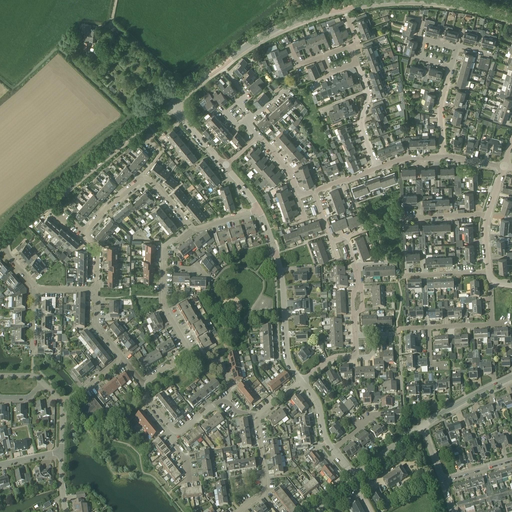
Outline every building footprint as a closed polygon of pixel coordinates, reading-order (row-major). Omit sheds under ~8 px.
[(359,26),(367,23),(370,22),(369,19),(366,20),(365,17),(367,17),(366,13),(358,17),(359,19),(357,20),(359,26)] [(407,26),(415,28),(416,28),(416,25),(417,22),(414,21),(415,18),(407,16),(405,22),(408,23),(407,26)] [(431,35),(434,26),(435,22),(426,19),(423,29),(426,30),(425,32),(427,33),(427,34),(431,35)] [(331,32),(339,29),(337,26),(344,23),(343,20),(336,23),(335,20),(328,23),(331,32)] [(361,32),(369,29),(368,26),(371,25),(370,22),(367,23),(359,26),(361,32)] [(81,32),(85,32),(84,40),(85,40),(85,42),(84,42),(83,50),(89,50),(90,40),(96,41),(98,30),(91,29),(91,30),(88,30),(88,24),(82,24),(81,32)] [(442,32),(444,26),(441,25),(438,24),(437,27),(434,26),(431,35),(435,36),(436,35),(438,35),(439,32),(442,32)] [(450,39),(452,31),(453,28),(444,25),(444,26),(442,32),(445,33),(444,37),(450,39)] [(402,35),(407,36),(408,36),(409,34),(413,35),(415,28),(407,26),(406,30),(403,29),(403,32),(402,35)] [(462,31),(459,30),(458,33),(452,31),(453,28),(452,31),(450,39),(456,40),(457,36),(460,37),(461,34),(462,31)] [(469,41),(471,33),(472,30),(463,28),(462,31),(461,34),(460,37),(460,39),(462,40),(463,39),(469,41)] [(479,39),(481,33),(482,30),(477,28),(477,30),(472,29),(472,30),(471,33),(469,41),(470,42),(471,42),(472,42),(475,42),(476,39),(479,39)] [(331,32),(334,38),(348,32),(347,29),(340,32),(339,29),(331,32)] [(360,33),(361,36),(362,36),(363,38),(364,38),(365,41),(376,37),(374,33),(373,32),(371,33),(369,29),(361,32),(360,33)] [(487,46),(489,38),(490,35),(490,34),(489,38),(483,36),(484,33),(483,33),(484,30),(482,30),(481,33),(479,39),(482,40),(481,44),(487,46)] [(318,43),(321,42),(318,35),(317,32),(311,34),(312,37),(312,38),(317,51),(320,50),(318,43)] [(318,35),(321,42),(324,41),(326,48),(329,46),(324,32),(318,35),(317,32),(318,35)] [(348,32),(334,38),(336,44),(343,41),(342,38),(349,35),(348,32)] [(487,46),(494,47),(497,36),(490,35),(489,38),(487,46)] [(405,45),(408,46),(416,48),(417,48),(417,45),(417,44),(417,42),(413,41),(414,38),(408,36),(407,36),(406,42),(408,42),(407,46),(405,45)] [(317,51),(312,38),(312,37),(306,39),(305,38),(306,39),(309,47),(312,46),(314,52),(317,51)] [(306,39),(305,38),(299,40),(302,47),(305,46),(307,53),(310,52),(309,47),(306,39)] [(302,47),(299,40),(292,42),(298,56),(301,55),(298,49),(302,47)] [(366,53),(374,50),(376,49),(378,48),(377,45),(373,47),(372,45),(373,44),(372,41),(365,44),(366,46),(364,47),(366,53)] [(405,45),(403,52),(402,55),(409,56),(410,54),(414,55),(416,48),(408,46),(405,45)] [(273,57),(287,52),(286,49),(279,51),(278,48),(271,51),(273,57)] [(376,56),(378,55),(376,49),(374,50),(366,53),(368,59),(376,56)] [(275,63),(283,60),(282,57),(288,55),(287,52),(273,57),(275,63)] [(463,59),(472,61),(473,55),(465,53),(463,59)] [(371,65),(378,62),(381,61),(378,55),(376,56),(368,59),(371,65)] [(238,63),(240,65),(235,70),(240,75),(246,69),(244,66),(248,63),(243,59),(238,63)] [(461,65),(470,68),(472,61),(463,59),(461,65)] [(278,69),(292,64),(291,61),(284,63),(283,60),(275,63),(278,69)] [(371,65),(373,71),(377,69),(380,69),(384,67),(381,61),(378,62),(371,65)] [(278,69),(280,75),(288,73),(287,69),(293,67),(292,64),(278,69)] [(309,73),(312,72),(324,67),(323,64),(317,66),(316,64),(307,67),(309,73)] [(409,74),(415,75),(417,67),(411,65),(410,68),(407,67),(404,74),(408,75),(409,74)] [(460,71),(468,74),(472,75),(475,76),(478,76),(479,74),(476,73),(472,72),(473,68),(470,68),(461,65),(460,71)] [(309,73),(306,74),(309,80),(320,75),(319,72),(325,70),(324,67),(312,72),(309,73)] [(417,67),(415,75),(421,77),(420,79),(424,79),(426,72),(426,69),(417,67)] [(426,69),(426,72),(424,79),(423,81),(427,82),(428,77),(434,78),(436,69),(430,68),(429,70),(426,69)] [(243,79),(248,84),(254,79),(251,76),(255,73),(251,69),(245,74),(247,76),(243,79)] [(371,78),(379,75),(382,74),(380,69),(377,69),(373,71),(369,72),(371,78)] [(436,69),(434,78),(433,81),(439,82),(442,71),(436,69)] [(458,77),(467,80),(467,77),(471,78),(472,75),(468,74),(460,71),(458,77)] [(344,73),(349,84),(349,85),(354,83),(355,85),(358,84),(356,77),(353,78),(351,75),(349,76),(347,72),(344,73)] [(349,85),(349,84),(344,73),(342,74),(344,78),(341,79),(343,84),(344,87),(349,85)] [(374,84),(381,81),(380,78),(383,77),(382,74),(379,75),(371,78),(374,84)] [(344,87),(343,84),(341,79),(338,80),(336,76),(334,77),(334,79),(335,79),(339,89),(344,87)] [(250,86),(256,93),(262,88),(260,85),(264,82),(260,77),(253,84),(250,86)] [(458,77),(456,84),(461,85),(460,88),(468,90),(469,87),(465,86),(467,80),(458,77)] [(230,84),(225,88),(223,86),(223,85),(217,78),(214,81),(227,95),(229,93),(232,96),(237,91),(230,84)] [(335,79),(334,79),(332,79),(334,84),(331,85),(334,93),(340,91),(339,89),(335,79)] [(383,81),(381,81),(374,84),(376,90),(389,85),(387,86),(386,83),(384,83),(383,81)] [(334,93),(331,85),(328,86),(327,82),(324,83),(325,84),(329,95),(334,93)] [(330,98),(329,95),(325,84),(324,83),(322,84),(323,88),(320,89),(322,92),(319,93),(321,100),(324,99),(325,100),(330,98)] [(389,85),(376,90),(377,93),(375,93),(377,97),(378,96),(379,99),(389,95),(387,92),(386,93),(385,91),(387,90),(388,89),(390,88),(389,85)] [(511,87),(507,86),(505,91),(501,89),(500,92),(500,93),(502,94),(509,96),(510,93),(511,93),(511,87)] [(468,90),(460,88),(460,91),(457,90),(456,96),(464,99),(466,93),(467,93),(468,90)] [(425,99),(434,102),(436,95),(433,95),(434,92),(426,90),(425,90),(422,98),(425,99)] [(216,92),(211,96),(214,99),(216,102),(218,100),(222,104),(228,99),(221,92),(218,94),(216,92)] [(264,93),(254,102),(258,107),(269,98),(264,93)] [(509,96),(502,94),(500,93),(498,96),(504,100),(503,103),(511,105),(511,99),(508,98),(509,96)] [(209,94),(207,96),(205,98),(208,102),(205,104),(203,106),(205,109),(208,107),(211,110),(216,106),(212,101),(214,99),(211,96),(209,94)] [(458,107),(466,109),(467,104),(466,104),(467,99),(464,99),(456,96),(455,99),(454,99),(454,101),(454,102),(456,103),(455,106),(456,106),(458,107)] [(284,101),(291,109),(292,110),(300,104),(296,99),(293,102),(289,97),(284,101)] [(425,99),(424,105),(422,105),(421,108),(429,110),(430,107),(432,108),(434,102),(425,99)] [(346,101),(351,114),(356,112),(356,110),(358,109),(356,103),(353,104),(353,103),(350,104),(348,100),(346,101)] [(374,113),(382,110),(380,104),(384,103),(382,100),(373,104),(374,107),(372,107),(371,108),(372,112),(373,111),(374,113)] [(291,109),(284,101),(280,105),(287,113),(291,109)] [(351,114),(346,101),(343,102),(345,106),(342,107),(345,116),(351,114)] [(511,105),(503,103),(500,102),(498,107),(501,108),(509,111),(510,109),(511,109),(511,105)] [(273,106),(282,116),(287,113),(280,105),(278,107),(275,104),(273,106)] [(345,116),(342,107),(339,108),(338,104),(335,105),(340,118),(345,116)] [(341,121),(340,118),(335,105),(333,106),(334,110),(332,111),(333,115),(330,116),(333,124),(341,121)] [(271,113),(278,120),(282,116),(273,106),(271,108),(273,111),(271,113)] [(466,109),(458,107),(456,106),(455,109),(454,110),(453,112),(454,113),(453,115),(466,119),(468,109),(466,109)] [(509,111),(501,108),(501,109),(497,107),(496,112),(500,114),(511,117),(511,115),(509,114),(509,111)] [(375,120),(376,119),(379,118),(384,116),(383,113),(387,112),(385,109),(382,110),(374,113),(375,116),(374,116),(375,120)] [(511,117),(500,114),(496,112),(493,120),(495,121),(502,123),(503,121),(506,122),(507,119),(510,120),(511,117)] [(273,122),(272,123),(274,124),(278,120),(271,113),(267,116),(273,122)] [(211,125),(218,119),(214,114),(207,121),(211,125)] [(262,119),(268,126),(272,123),(273,122),(267,116),(266,115),(262,119)] [(466,119),(453,115),(451,121),(454,122),(453,125),(461,127),(461,124),(460,123),(461,118),(465,119),(466,119)] [(373,127),(381,124),(384,123),(382,117),(384,116),(379,118),(376,119),(375,120),(371,121),(373,127)] [(214,130),(222,123),(218,119),(211,125),(214,130)] [(268,126),(262,119),(257,123),(266,132),(270,128),(268,126)] [(218,134),(226,127),(228,125),(226,122),(224,124),(223,122),(222,123),(214,130),(218,134)] [(373,127),(375,133),(378,132),(379,135),(386,132),(385,129),(383,130),(381,124),(385,123),(384,123),(381,124),(373,127)] [(340,133),(352,128),(351,126),(347,128),(346,125),(338,128),(340,133)] [(222,138),(229,131),(226,127),(218,134),(216,136),(220,140),(222,138)] [(342,139),(350,135),(349,133),(353,131),(352,128),(340,133),(342,139)] [(170,139),(176,133),(173,129),(166,134),(170,139)] [(230,139),(230,138),(233,136),(229,131),(222,138),(226,143),(230,139)] [(234,143),(241,136),(238,132),(233,136),(230,138),(230,139),(234,143)] [(276,145),(286,136),(283,132),(276,138),(278,140),(274,143),(276,145)] [(176,133),(170,139),(173,143),(180,137),(176,133)] [(344,144),(356,139),(355,136),(351,138),(350,135),(342,139),(344,144)] [(234,143),(238,147),(237,148),(239,150),(243,147),(241,145),(243,143),(245,143),(245,142),(246,141),(245,141),(245,140),(241,136),(234,143)] [(283,146),(290,140),(286,136),(276,145),(277,147),(281,143),(283,146)] [(416,148),(416,140),(416,136),(412,136),(412,140),(410,140),(410,137),(405,138),(406,144),(410,145),(410,148),(416,148)] [(478,140),(474,139),(475,138),(469,136),(465,151),(472,153),(474,145),(477,146),(478,140)] [(491,144),(492,137),(486,136),(485,140),(481,140),(479,148),(486,150),(488,144),(491,144)] [(177,147),(183,142),(180,137),(173,143),(177,147)] [(356,139),(344,144),(346,149),(354,146),(353,143),(357,141),(358,141),(359,142),(362,141),(360,137),(356,139)] [(451,142),(451,143),(452,144),(453,144),(453,145),(454,145),(453,148),(459,150),(462,138),(459,137),(458,140),(454,139),(454,140),(453,139),(452,140),(451,140),(451,142)] [(492,137),(491,144),(494,145),(492,151),(500,153),(502,144),(498,143),(499,139),(492,137)] [(406,144),(405,138),(401,139),(395,141),(396,144),(399,152),(405,149),(403,146),(406,144)] [(283,153),(293,143),(290,140),(283,146),(285,148),(281,151),(283,153)] [(180,151),(187,146),(183,142),(177,147),(180,151)] [(290,153),(296,147),(293,143),(283,153),(284,154),(288,151),(290,153)] [(399,152),(396,144),(390,146),(393,154),(399,152)] [(180,151),(183,155),(190,150),(187,146),(180,151)] [(358,150),(358,151),(360,150),(359,147),(355,149),(354,146),(346,149),(348,154),(358,150)] [(393,154),(390,146),(384,148),(387,156),(393,154)] [(250,158),(260,149),(259,147),(255,151),(253,148),(246,154),(250,158)] [(289,160),(300,151),(296,147),(290,153),(291,155),(288,159),(289,160)] [(387,156),(384,148),(378,150),(381,158),(387,156)] [(259,157),(260,156),(258,154),(262,151),(260,149),(250,158),(253,162),(259,157)] [(145,160),(149,156),(143,150),(139,155),(145,160)] [(190,150),(183,155),(187,160),(194,154),(190,150)] [(347,161),(356,157),(355,155),(359,153),(358,151),(358,150),(348,154),(345,155),(347,161)] [(289,160),(291,162),(294,159),(296,161),(297,160),(300,163),(301,162),(304,161),(307,159),(303,155),(300,151),(289,160)] [(334,153),(336,157),(338,157),(340,163),(343,162),(340,151),(334,153)] [(194,154),(187,160),(190,164),(197,158),(194,154)] [(145,160),(139,155),(135,159),(142,164),(145,160)] [(255,167),(266,158),(264,156),(261,159),(259,157),(253,162),(252,163),(255,167)] [(349,166),(362,161),(366,159),(365,157),(361,158),(357,160),(356,157),(347,161),(349,166)] [(260,170),(266,165),(265,165),(264,163),(267,159),(266,158),(255,167),(259,171),(260,170)] [(142,164),(135,159),(132,163),(138,168),(142,164)] [(196,165),(200,169),(207,164),(203,159),(196,165)] [(349,166),(351,171),(360,168),(359,165),(363,163),(367,162),(366,159),(362,161),(349,166)] [(330,162),(336,177),(338,176),(337,172),(340,171),(338,168),(341,167),(339,160),(336,161),(336,163),(331,165),(330,162)] [(156,173),(161,166),(157,162),(151,169),(156,173)] [(333,178),(336,177),(330,162),(325,164),(325,165),(322,166),(325,173),(328,172),(329,175),(332,174),(333,178)] [(132,163),(128,167),(133,171),(135,173),(138,168),(132,163)] [(263,174),(274,164),(272,163),(269,166),(267,164),(265,165),(266,165),(260,170),(263,174)] [(207,164),(200,169),(203,173),(210,168),(207,164)] [(267,177),(273,171),(272,169),(275,166),(274,164),(263,174),(267,177)] [(128,167),(127,165),(123,169),(129,175),(133,171),(128,167)] [(296,174),(309,170),(307,165),(299,168),(300,171),(295,172),(296,174)] [(160,176),(166,169),(161,166),(156,173),(160,176)] [(210,168),(203,173),(207,178),(214,172),(210,168)] [(129,175),(123,169),(119,173),(126,179),(129,175)] [(160,176),(165,180),(169,175),(170,173),(166,169),(160,176)] [(409,169),(402,169),(402,172),(400,172),(401,177),(399,177),(400,187),(403,187),(403,177),(409,177),(409,169)] [(270,181),(280,172),(279,170),(275,174),(273,171),(267,177),(270,181)] [(214,172),(207,178),(210,182),(217,176),(214,172)] [(282,174),(280,172),(270,181),(273,185),(280,179),(278,177),(282,174)] [(126,179),(119,173),(116,178),(122,183),(126,179)] [(393,174),(387,176),(390,185),(397,182),(393,174)] [(173,178),(169,175),(165,180),(163,182),(168,185),(173,178)] [(299,184),(312,179),(311,175),(302,178),(303,180),(298,182),(299,184)] [(217,176),(210,182),(214,186),(221,181),(217,176)] [(390,185),(387,176),(380,179),(382,185),(383,187),(390,185)] [(382,185),(380,179),(379,177),(372,179),(375,188),(382,185)] [(110,178),(106,183),(112,188),(116,184),(110,178)] [(178,182),(173,178),(168,185),(173,189),(178,182)] [(375,188),(372,179),(365,182),(366,184),(369,190),(369,192),(369,190),(375,188)] [(278,196),(291,192),(290,190),(286,191),(285,188),(288,188),(287,184),(286,184),(286,182),(285,183),(277,187),(276,188),(277,191),(276,191),(278,196)] [(112,188),(106,183),(102,187),(109,192),(112,188)] [(369,192),(369,190),(366,184),(359,186),(362,195),(369,192)] [(362,195),(359,186),(352,188),(355,197),(362,195)] [(417,195),(410,195),(410,203),(417,203),(417,199),(420,198),(419,192),(419,186),(416,186),(416,192),(417,192),(417,195)] [(109,192),(102,187),(99,191),(105,197),(109,192)] [(176,197),(183,191),(179,187),(172,193),(176,197)] [(332,199),(341,196),(338,189),(329,193),(332,199)] [(99,191),(95,195),(100,199),(102,201),(105,197),(99,191)] [(141,195),(147,202),(154,196),(149,191),(147,192),(146,191),(141,195)] [(179,201),(186,196),(183,191),(176,197),(179,201)] [(271,199),(267,192),(263,195),(266,200),(269,199),(271,199)] [(280,201),(288,198),(287,195),(292,194),(291,192),(278,196),(280,201)] [(95,195),(94,193),(90,197),(96,203),(100,199),(95,195)] [(147,202),(141,195),(137,199),(143,206),(147,202)] [(190,200),(186,196),(179,201),(183,206),(185,204),(190,200)] [(334,206),(343,203),(341,196),(332,199),(334,206)] [(96,203),(90,197),(86,201),(93,207),(96,203)] [(190,200),(185,204),(189,209),(195,203),(192,198),(190,200)] [(506,205),(511,207),(511,204),(511,205),(511,203),(511,200),(505,198),(504,199),(503,201),(504,202),(503,204),(506,205)] [(137,199),(133,202),(137,207),(137,208),(138,209),(143,206),(137,199)] [(93,207),(86,201),(85,200),(84,201),(86,202),(83,206),(89,211),(93,207)] [(133,202),(131,200),(127,204),(132,211),(137,208),(137,207),(133,202)] [(283,211),(292,208),(291,205),(295,203),(294,201),(281,206),(283,211)] [(192,213),(199,207),(195,203),(189,209),(192,213)] [(345,210),(343,203),(334,206),(337,213),(345,210)] [(132,211),(127,204),(122,208),(128,215),(130,217),(131,216),(129,214),(132,211)] [(511,207),(506,205),(503,204),(501,211),(509,213),(510,209),(511,209),(511,207)] [(89,211),(83,206),(79,210),(86,215),(89,211)] [(156,216),(163,210),(160,206),(153,211),(156,216)] [(196,218),(203,212),(199,207),(192,213),(196,218)] [(128,215),(122,208),(118,211),(124,218),(127,215),(129,217),(130,217),(128,215)] [(86,215),(79,210),(76,214),(82,220),(86,215)] [(160,220),(167,214),(163,210),(156,216),(160,220)] [(72,211),(71,214),(75,217),(80,222),(82,219),(77,215),(76,214),(72,211)] [(124,218),(118,211),(113,215),(116,219),(116,220),(118,223),(119,222),(124,218)] [(285,215),(286,221),(295,218),(294,215),(298,213),(298,211),(285,215)] [(203,212),(196,218),(200,222),(206,216),(203,212)] [(163,224),(170,219),(167,214),(160,220),(163,224)] [(356,226),(363,223),(360,214),(353,217),(356,226)] [(342,229),(348,226),(349,226),(345,217),(339,220),(342,229)] [(356,226),(353,217),(346,219),(345,217),(349,226),(348,226),(349,228),(356,226)] [(41,225),(45,229),(51,222),(47,218),(43,222),(41,220),(36,226),(38,228),(41,225)] [(115,229),(118,226),(120,228),(121,227),(111,218),(107,223),(115,229)] [(167,228),(174,223),(170,219),(163,224),(167,228)] [(319,220),(311,223),(315,232),(322,229),(321,227),(319,220)] [(342,229),(339,220),(332,222),(332,224),(335,231),(342,229)] [(51,222),(45,229),(49,233),(55,226),(51,222)] [(115,229),(107,223),(103,227),(111,234),(115,229)] [(177,227),(174,223),(167,228),(170,233),(177,227)] [(240,227),(241,229),(242,232),(242,233),(244,236),(244,239),(256,235),(255,232),(255,230),(254,228),(253,226),(253,223),(240,227)] [(315,232),(311,223),(304,225),(308,234),(315,232)] [(308,234),(304,225),(297,228),(298,230),(301,237),(301,236),(308,234)] [(55,226),(49,233),(54,237),(55,236),(55,235),(60,230),(59,230),(55,226)] [(111,234),(103,227),(100,231),(107,238),(111,234)] [(59,230),(60,230),(55,235),(55,236),(59,239),(65,232),(61,228),(59,230)] [(231,240),(232,242),(232,244),(245,240),(244,239),(244,236),(242,233),(242,232),(241,229),(235,230),(229,232),(230,236),(230,237),(231,240)] [(301,237),(298,230),(291,232),(294,241),(301,238),(301,236),(301,237)] [(107,238),(100,231),(96,236),(100,239),(98,241),(103,246),(105,244),(104,242),(107,238)] [(229,231),(216,234),(217,237),(217,239),(218,241),(219,243),(220,246),(232,242),(231,240),(230,237),(230,236),(229,232),(229,231)] [(65,232),(59,239),(63,243),(70,235),(65,232)] [(206,244),(211,240),(212,241),(214,239),(211,232),(207,236),(205,233),(201,237),(206,244)] [(294,241),(291,232),(284,234),(287,243),(294,241)] [(70,235),(63,243),(67,247),(74,239),(70,235)] [(357,246),(365,243),(363,236),(354,239),(357,246)] [(497,244),(497,246),(505,245),(508,245),(509,238),(510,238),(509,237),(499,236),(499,237),(500,237),(500,240),(497,240),(497,241),(496,241),(496,244),(497,244)] [(206,244),(201,237),(196,240),(202,247),(206,244)] [(74,239),(67,247),(72,251),(79,243),(74,239)] [(315,249),(324,246),(321,239),(312,242),(315,249)] [(193,241),(191,242),(192,244),(196,248),(198,251),(202,247),(196,240),(194,242),(193,241)] [(18,250),(22,255),(29,249),(26,244),(27,243),(25,241),(20,245),(22,247),(18,250)] [(191,242),(190,241),(186,245),(192,251),(196,248),(192,244),(191,242)] [(359,253),(368,250),(365,243),(357,246),(359,253)] [(192,251),(186,245),(182,248),(188,255),(192,251)] [(317,256),(326,253),(324,246),(315,249),(317,256)] [(188,255),(182,248),(178,252),(179,254),(177,256),(181,261),(182,261),(184,259),(184,258),(188,255)] [(29,249),(22,255),(26,259),(30,256),(31,258),(36,254),(34,251),(33,253),(29,249)] [(359,253),(362,260),(370,256),(368,250),(359,253)] [(448,257),(445,257),(446,265),(447,266),(449,266),(449,265),(452,264),(452,260),(455,260),(455,252),(449,252),(448,257)] [(474,252),(465,252),(466,256),(464,256),(464,259),(463,259),(463,264),(474,263),(473,258),(474,258),(474,256),(475,255),(475,253),(474,252)] [(329,260),(326,253),(317,256),(320,263),(329,260)] [(36,254),(31,258),(33,260),(29,264),(32,268),(39,262),(36,258),(38,256),(36,254)] [(206,269),(213,263),(211,261),(213,259),(209,254),(202,259),(204,263),(202,264),(206,269)] [(39,262),(32,268),(36,272),(40,269),(42,271),(47,267),(44,265),(43,266),(39,262)] [(213,263),(206,269),(209,273),(212,271),(215,274),(220,270),(214,262),(213,263)] [(387,268),(388,277),(396,277),(395,267),(387,268)] [(6,268),(0,272),(0,275),(2,278),(1,279),(3,282),(7,278),(5,275),(9,272),(6,268)] [(294,274),(295,282),(307,281),(306,273),(309,273),(309,269),(302,270),(302,273),(294,274)] [(365,278),(373,278),(373,269),(365,269),(365,271),(365,277),(365,278)] [(7,278),(3,282),(5,284),(6,283),(10,287),(18,280),(15,278),(13,277),(9,280),(7,278)] [(14,295),(20,292),(16,288),(20,285),(17,281),(18,280),(10,287),(13,291),(12,292),(14,295)] [(201,280),(201,289),(206,289),(206,288),(210,288),(210,282),(206,282),(207,280),(201,280)] [(414,282),(415,290),(415,293),(422,293),(422,294),(421,294),(422,300),(425,300),(424,294),(425,294),(424,290),(421,290),(421,282),(414,282)] [(295,289),(296,297),(306,297),(305,291),(309,291),(308,285),(299,286),(300,289),(295,289)] [(479,291),(470,291),(471,294),(467,295),(467,298),(463,298),(464,301),(470,301),(470,298),(471,298),(479,297),(479,295),(480,294),(480,292),(479,291)] [(20,292),(14,295),(10,296),(10,298),(12,298),(12,303),(25,304),(25,298),(20,298),(20,292)] [(336,300),(345,300),(345,292),(336,293),(336,300)] [(454,311),(455,319),(461,319),(461,312),(464,312),(464,311),(464,305),(464,301),(463,298),(460,298),(460,299),(459,299),(459,300),(459,301),(460,301),(461,305),(461,308),(454,309),(454,311)] [(43,309),(52,309),(52,304),(56,304),(56,299),(47,299),(47,304),(43,303),(43,306),(42,306),(41,309),(43,309)] [(298,304),(294,304),(294,311),(303,311),(306,311),(306,304),(308,304),(307,300),(298,301),(298,304)] [(119,310),(119,305),(120,305),(120,301),(112,301),(112,304),(110,304),(110,310),(119,310)] [(180,306),(177,308),(184,319),(189,316),(195,312),(188,302),(186,303),(184,304),(182,305),(180,306)] [(455,319),(454,311),(454,309),(454,308),(448,308),(448,302),(444,302),(445,308),(445,312),(448,311),(448,319),(455,319)] [(25,304),(12,303),(11,309),(9,308),(9,312),(13,312),(20,312),(20,309),(25,309),(25,304)] [(346,315),(346,307),(336,308),(337,315),(346,315)] [(52,309),(43,309),(43,315),(48,315),(48,318),(54,318),(54,315),(52,315),(52,309)] [(119,310),(110,310),(109,315),(112,316),(112,319),(119,319),(119,316),(121,316),(122,310),(119,310)] [(20,312),(13,312),(13,313),(12,313),(12,315),(15,315),(15,320),(24,321),(25,315),(20,315),(20,312)] [(189,316),(184,319),(190,330),(192,329),(195,327),(195,326),(199,325),(201,323),(198,318),(195,312),(189,316)] [(150,325),(152,324),(161,320),(158,315),(157,315),(156,313),(148,317),(149,319),(150,319),(152,324),(150,325)] [(295,319),(295,327),(305,327),(305,322),(307,321),(307,315),(300,316),(300,319),(295,319)] [(369,317),(361,317),(362,327),(370,326),(369,317)] [(54,318),(48,318),(45,318),(45,321),(42,320),(42,326),(52,326),(52,321),(54,321),(54,318)] [(384,318),(384,327),(392,327),(392,318),(384,318)] [(24,321),(15,320),(15,326),(13,326),(13,329),(19,329),(19,326),(24,326),(24,321)] [(161,320),(152,324),(150,325),(152,330),(154,329),(155,332),(163,328),(162,325),(163,325),(161,320)] [(110,330),(114,334),(121,328),(117,324),(118,323),(116,321),(114,323),(112,325),(114,327),(110,330)] [(201,323),(199,325),(195,326),(195,327),(192,329),(198,340),(202,338),(205,336),(207,335),(209,334),(202,322),(201,323)] [(52,326),(42,326),(42,332),(47,332),(47,335),(56,335),(57,332),(52,332),(52,326)] [(121,328),(114,334),(117,338),(120,336),(122,338),(125,336),(127,334),(125,332),(124,333),(121,328)] [(19,329),(13,329),(13,332),(15,332),(15,337),(24,338),(24,332),(19,332),(19,329)] [(295,334),(296,342),(308,342),(307,335),(311,335),(311,330),(302,331),(303,334),(295,334)] [(501,340),(505,340),(505,345),(506,345),(506,349),(511,349),(511,337),(508,337),(507,330),(501,331),(501,340)] [(84,341),(91,335),(87,331),(80,337),(84,341)] [(501,340),(501,331),(494,331),(494,337),(491,338),(492,350),(494,350),(494,345),(498,345),(498,340),(501,340)] [(139,336),(144,341),(147,338),(142,333),(139,336)] [(127,334),(125,336),(122,338),(124,341),(121,343),(125,347),(132,342),(134,340),(130,335),(129,337),(127,334)] [(56,335),(47,335),(46,335),(46,338),(42,337),(42,343),(51,343),(51,338),(53,338),(53,335),(56,335)] [(87,345),(94,340),(91,335),(84,341),(87,345)] [(213,346),(207,335),(205,336),(202,338),(198,340),(196,340),(203,352),(206,350),(207,349),(209,348),(211,347),(213,346)] [(406,339),(407,345),(415,345),(415,341),(420,340),(420,335),(413,336),(414,338),(406,339)] [(24,338),(15,337),(15,346),(21,346),(21,343),(24,343),(24,338)] [(441,338),(442,350),(448,349),(452,349),(452,345),(448,345),(448,337),(441,338)] [(91,349),(98,344),(94,340),(87,345),(91,349)] [(170,351),(175,349),(171,341),(166,344),(170,351)] [(132,342),(125,347),(128,352),(134,347),(136,349),(138,348),(136,345),(135,346),(132,342)] [(170,351),(166,344),(165,342),(162,343),(163,345),(161,347),(165,354),(170,351)] [(51,343),(42,343),(42,349),(44,349),(44,352),(45,352),(45,354),(53,354),(53,349),(51,349),(51,343)] [(91,349),(94,354),(101,348),(98,344),(91,349)] [(415,345),(407,345),(407,352),(412,352),(413,354),(414,354),(421,354),(421,349),(415,349),(415,345)] [(307,346),(301,350),(302,353),(298,356),(303,362),(312,356),(307,349),(309,348),(307,346)] [(165,354),(161,347),(156,349),(157,351),(158,351),(161,357),(165,354)] [(101,348),(94,354),(98,358),(104,352),(101,348)] [(161,357),(158,351),(157,351),(153,354),(157,362),(162,359),(161,357)] [(501,360),(502,368),(510,368),(509,357),(511,356),(511,353),(511,351),(506,351),(507,360),(501,360)] [(104,352),(98,358),(101,362),(108,356),(104,352)] [(157,362),(153,354),(148,357),(153,364),(157,362)] [(108,356),(101,362),(105,366),(111,361),(108,356)] [(153,364),(148,357),(144,359),(148,367),(153,364)] [(148,367),(144,359),(139,362),(143,370),(148,367)] [(90,372),(94,368),(89,361),(84,365),(90,372)] [(480,372),(483,371),(484,375),(492,374),(491,368),(495,368),(494,362),(487,362),(487,367),(484,368),(484,367),(480,367),(480,372)] [(90,372),(84,365),(80,368),(86,375),(90,372)] [(340,366),(341,375),(344,375),(345,378),(349,378),(349,383),(352,383),(352,378),(352,371),(349,371),(348,366),(344,366),(344,365),(342,365),(341,366),(340,366)] [(86,375),(80,368),(76,372),(75,370),(73,372),(78,378),(80,376),(82,379),(86,375)] [(333,371),(327,374),(331,383),(333,383),(334,385),(333,385),(334,386),(335,385),(334,385),(342,381),(338,374),(335,375),(333,371)] [(280,375),(286,383),(289,381),(289,380),(290,379),(284,372),(280,375)] [(453,376),(453,385),(461,385),(460,377),(465,377),(465,372),(458,372),(458,376),(453,376)] [(121,376),(120,377),(126,384),(130,381),(124,373),(120,375),(121,376)] [(388,383),(388,380),(392,380),(392,373),(386,373),(386,380),(384,380),(384,393),(396,392),(396,383),(388,383)] [(237,381),(238,384),(240,383),(239,380),(243,379),(242,374),(233,376),(233,377),(232,378),(233,382),(237,381)] [(276,379),(281,386),(282,385),(283,386),(286,383),(280,375),(276,379)] [(126,384),(120,377),(119,378),(118,377),(115,380),(121,387),(121,388),(126,384)] [(437,386),(438,392),(443,391),(443,390),(446,390),(446,389),(450,389),(449,378),(443,379),(443,382),(438,383),(439,386),(437,386)] [(210,383),(216,391),(221,387),(214,379),(210,383)] [(271,382),(278,390),(281,387),(280,387),(281,386),(276,379),(271,382)] [(117,390),(121,387),(115,380),(114,381),(113,380),(110,382),(117,390)] [(315,386),(321,393),(324,391),(327,395),(332,390),(327,384),(324,385),(321,381),(315,386)] [(117,390),(110,382),(107,385),(108,386),(107,387),(112,394),(117,390)] [(240,383),(238,384),(239,387),(237,388),(238,389),(238,390),(240,393),(248,387),(245,382),(241,385),(240,383)] [(271,382),(267,385),(269,388),(267,389),(269,391),(271,390),(273,393),(274,392),(275,393),(278,390),(271,382)] [(422,393),(422,397),(426,396),(430,396),(430,391),(434,391),(434,382),(426,383),(426,388),(422,388),(423,393),(422,393)] [(205,387),(211,394),(216,391),(210,383),(205,387)] [(409,387),(409,397),(419,396),(419,383),(412,384),(412,387),(409,387)] [(102,389),(108,397),(112,394),(107,387),(106,387),(105,386),(102,389)] [(373,386),(372,386),(367,387),(367,394),(363,394),(364,404),(371,404),(370,393),(374,392),(373,386)] [(201,390),(207,398),(211,394),(205,387),(201,390)] [(248,387),(240,393),(243,396),(244,396),(244,397),(252,391),(248,387)] [(196,394),(203,402),(207,398),(201,390),(199,388),(198,389),(199,391),(196,394)] [(108,397),(102,389),(99,392),(98,393),(104,401),(108,397)] [(252,391),(244,397),(245,398),(244,398),(247,402),(255,395),(252,391)] [(157,399),(161,403),(168,398),(167,397),(169,395),(166,392),(164,393),(157,399)] [(192,397),(198,405),(203,402),(196,394),(192,397)] [(255,395),(247,402),(249,405),(250,404),(251,405),(258,400),(255,395)] [(291,401),(295,405),(302,399),(298,395),(291,401)] [(192,397),(188,400),(185,396),(184,398),(187,401),(194,409),(198,405),(192,397)] [(392,399),(390,399),(390,396),(374,397),(374,404),(377,404),(377,400),(382,400),(382,407),(392,407),(392,399)] [(503,398),(505,404),(506,407),(511,404),(511,398),(510,399),(509,396),(506,397),(506,396),(505,396),(504,397),(503,397),(503,398)] [(342,403),(349,411),(353,408),(353,409),(355,408),(356,409),(358,407),(358,406),(353,399),(347,403),(345,401),(346,401),(343,397),(339,399),(342,403)] [(168,398),(161,403),(164,408),(171,402),(168,398)] [(505,404),(503,398),(496,401),(497,404),(495,405),(497,412),(500,411),(500,410),(502,409),(501,405),(505,404)] [(302,399),(295,405),(298,409),(305,404),(302,399)] [(94,400),(80,412),(88,423),(103,411),(94,400)] [(34,404),(34,405),(36,404),(37,413),(41,413),(42,414),(43,417),(49,416),(48,410),(45,411),(43,402),(37,403),(37,404),(34,404)] [(171,402),(164,408),(168,412),(175,407),(171,402)] [(349,411),(342,403),(336,407),(338,409),(335,412),(341,419),(345,415),(344,415),(349,411)] [(305,404),(298,409),(302,414),(309,408),(305,404)] [(17,407),(17,417),(20,417),(20,420),(26,420),(26,414),(26,411),(23,411),(23,407),(17,407)] [(175,407),(168,412),(171,417),(178,411),(175,407)] [(4,414),(4,408),(0,408),(0,419),(0,422),(8,422),(8,413),(8,414),(4,414)] [(490,420),(486,408),(483,409),(482,408),(480,408),(480,410),(482,416),(486,415),(488,421),(490,420)] [(281,410),(276,414),(282,421),(286,417),(281,410)] [(135,417),(138,422),(145,416),(144,415),(145,414),(143,411),(135,417)] [(178,411),(171,417),(175,421),(176,420),(182,416),(178,411)] [(385,414),(386,421),(387,421),(387,424),(394,424),(394,415),(401,415),(401,411),(389,411),(389,414),(385,414)] [(474,429),(476,428),(475,424),(475,423),(478,422),(478,423),(481,422),(480,418),(479,416),(476,417),(475,414),(475,415),(474,413),(472,414),(472,415),(469,416),(474,429)] [(214,418),(220,425),(224,421),(218,414),(214,418)] [(282,421),(276,414),(272,417),(278,424),(282,421)] [(145,416),(138,422),(142,426),(150,420),(147,416),(146,417),(145,416)] [(474,431),(474,429),(469,416),(464,418),(466,425),(469,424),(471,430),(472,430),(472,431),(474,431)] [(278,424),(272,417),(268,421),(273,428),(278,424)] [(210,421),(215,428),(220,425),(214,418),(210,421)] [(150,420),(142,426),(145,430),(152,425),(151,423),(152,423),(150,420)] [(206,425),(211,431),(215,428),(210,421),(206,425)] [(330,432),(336,440),(343,434),(339,429),(341,427),(337,422),(333,425),(335,428),(330,432)] [(453,426),(455,432),(458,438),(461,437),(458,431),(461,430),(459,423),(453,426)] [(152,425),(145,430),(148,434),(156,428),(154,425),(153,426),(152,425)] [(206,425),(201,428),(207,435),(211,431),(206,425)] [(378,425),(371,431),(377,438),(383,433),(384,434),(387,432),(382,425),(379,427),(378,425)] [(455,432),(453,426),(448,428),(450,434),(449,434),(451,441),(455,440),(456,442),(458,441),(457,438),(458,438),(455,432)] [(156,428),(148,434),(152,439),(159,433),(158,432),(159,431),(156,428)] [(195,431),(201,438),(205,435),(199,428),(195,431)] [(191,434),(197,441),(201,438),(195,431),(191,434)] [(365,432),(356,439),(362,446),(369,441),(371,443),(375,440),(369,433),(367,435),(365,432)] [(435,435),(437,441),(441,439),(442,443),(440,444),(442,448),(450,446),(447,437),(445,438),(443,432),(435,435)] [(49,439),(48,433),(42,434),(41,433),(37,434),(36,435),(37,437),(38,438),(39,447),(46,446),(45,442),(49,442),(49,439)] [(187,437),(193,444),(197,441),(191,434),(187,437)] [(501,443),(504,442),(505,447),(511,445),(509,437),(505,438),(504,434),(499,436),(501,443)] [(501,443),(499,436),(493,437),(495,442),(490,443),(493,451),(499,449),(498,444),(501,443)] [(187,437),(185,439),(183,437),(181,439),(183,441),(184,440),(189,447),(193,444),(187,437)] [(162,442),(162,441),(159,438),(152,444),(155,448),(162,442)] [(311,445),(310,439),(301,441),(298,441),(299,447),(297,447),(297,450),(308,448),(308,446),(311,445)] [(9,442),(11,450),(14,449),(15,452),(21,450),(22,451),(27,450),(25,441),(20,442),(20,441),(13,443),(13,441),(9,442)] [(155,448),(158,452),(165,446),(163,443),(162,442),(155,448)] [(352,444),(343,450),(350,458),(357,453),(358,454),(362,451),(357,445),(354,447),(352,444)] [(168,448),(165,446),(158,452),(161,455),(168,449),(168,448)] [(482,451),(480,452),(482,460),(483,460),(484,460),(486,460),(486,459),(489,458),(488,454),(490,453),(488,446),(482,447),(483,451),(482,451)] [(365,449),(363,447),(361,449),(367,457),(371,455),(366,448),(365,449)] [(168,449),(161,455),(164,459),(167,457),(172,453),(169,450),(168,449)] [(471,454),(468,455),(470,464),(471,463),(472,464),(474,463),(474,462),(477,462),(475,456),(478,455),(476,449),(470,451),(471,454)] [(312,462),(319,456),(315,452),(312,454),(310,452),(304,457),(306,459),(308,458),(312,462)] [(455,459),(458,467),(464,465),(463,461),(466,461),(464,454),(460,455),(461,457),(455,459)] [(319,456),(312,462),(315,467),(314,468),(316,471),(321,467),(319,464),(323,461),(319,456)] [(169,460),(167,457),(164,459),(159,463),(163,467),(170,461),(169,460)] [(170,461),(163,467),(166,470),(173,464),(171,462),(170,461)] [(175,467),(173,464),(166,470),(169,474),(176,468),(175,467)] [(321,467),(316,471),(318,473),(321,471),(325,476),(332,470),(329,465),(323,470),(321,467)] [(383,478),(389,489),(408,477),(401,467),(383,478)] [(35,470),(34,470),(36,479),(42,478),(42,479),(51,477),(49,470),(43,471),(42,468),(41,468),(39,469),(38,469),(38,468),(35,469),(35,470)] [(169,474),(172,478),(179,472),(177,469),(176,468),(169,474)] [(14,472),(17,482),(21,481),(22,484),(27,483),(26,474),(25,475),(26,476),(23,477),(22,470),(14,472)] [(332,470),(325,476),(329,481),(327,482),(329,484),(334,481),(332,478),(336,475),(332,470)] [(179,472),(172,478),(175,482),(177,480),(179,482),(181,480),(179,478),(182,476),(179,472)] [(496,482),(494,475),(488,477),(491,486),(497,485),(496,482)] [(4,481),(3,478),(0,478),(0,486),(5,484),(6,488),(9,486),(7,480),(4,481)] [(491,496),(488,486),(485,487),(485,485),(483,478),(477,480),(479,487),(482,486),(483,489),(486,489),(487,494),(488,494),(489,497),(491,496)] [(309,482),(315,489),(316,489),(319,486),(313,479),(310,482),(309,482)] [(480,490),(479,487),(477,480),(474,481),(474,480),(471,481),(471,482),(473,489),(477,488),(478,491),(480,490)] [(306,484),(306,485),(311,492),(314,490),(315,489),(309,482),(306,484)] [(465,483),(460,485),(462,492),(465,491),(466,494),(468,493),(468,490),(467,491),(465,483)] [(311,492),(306,485),(302,488),(308,495),(309,495),(311,492)] [(463,495),(462,492),(460,485),(454,487),(456,494),(459,493),(460,496),(463,495)] [(275,496),(276,497),(283,491),(284,490),(281,486),(273,493),(275,496)] [(308,495),(302,488),(298,491),(304,498),(307,496),(308,495)] [(371,495),(378,506),(385,501),(382,495),(381,496),(380,495),(382,494),(379,488),(375,491),(376,492),(375,493),(374,492),(371,495)] [(279,501),(286,495),(283,491),(276,497),(276,498),(279,501)] [(504,497),(509,496),(508,493),(499,496),(501,502),(505,500),(504,497)] [(282,504),(289,498),(286,495),(279,501),(281,503),(282,504)] [(282,505),(285,508),(292,502),(289,498),(282,504),(282,505)] [(83,505),(83,500),(72,502),(73,511),(88,511),(87,511),(86,504),(83,505)] [(348,504),(352,511),(363,511),(358,503),(357,501),(355,503),(354,501),(348,504)] [(295,506),(292,502),(285,508),(287,511),(288,511),(295,506)]
